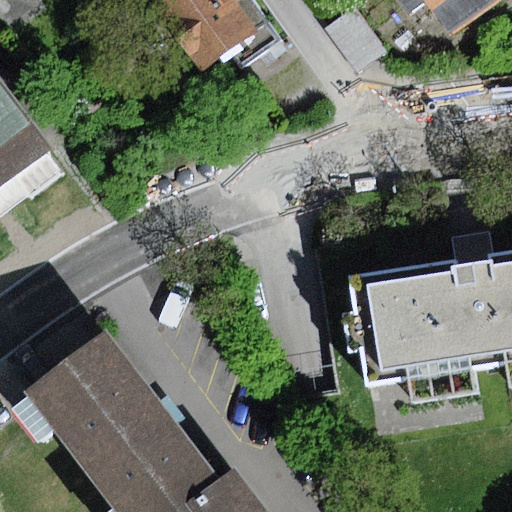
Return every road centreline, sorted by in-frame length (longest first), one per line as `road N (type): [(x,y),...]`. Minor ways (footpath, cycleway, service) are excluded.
road 1 (residential): [(374,165),(173,223),(55,288),(0,329)]
road 2 (residential): [(374,165),(345,92),(278,0)]
road 3 (residential): [(511,143),(374,165)]
